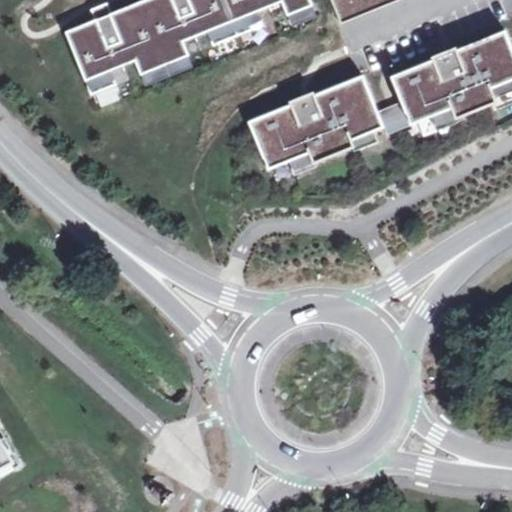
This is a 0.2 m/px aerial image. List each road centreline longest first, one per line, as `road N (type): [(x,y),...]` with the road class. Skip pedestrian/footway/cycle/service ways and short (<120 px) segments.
road 1 (tertiary): [(0,140),(246,337)]
road 2 (secondary): [(378,327),(406,295),(511,222)]
road 3 (secondary): [(378,327),(351,308),(319,301),(276,311),(246,337)]
road 4 (secondary): [(246,337),(232,394),(244,429),(274,458)]
road 5 (residential): [(511,468),(386,433)]
road 6 (secondary): [(274,458),(332,468),(364,455),(386,433)]
